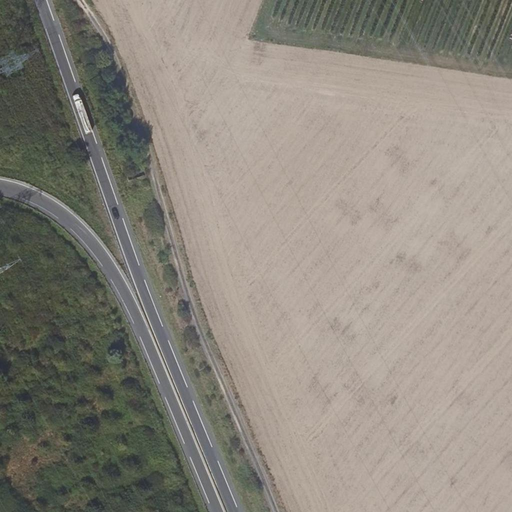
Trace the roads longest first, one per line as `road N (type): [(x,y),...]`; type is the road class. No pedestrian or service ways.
road 1 (track): [(81,0),(105,36),(209,351),(278,511)]
road 2 (trunk): [(236,511),(145,288),(43,0)]
road 3 (trunk): [(0,184),(40,199),(80,232),(118,287),(216,511)]
